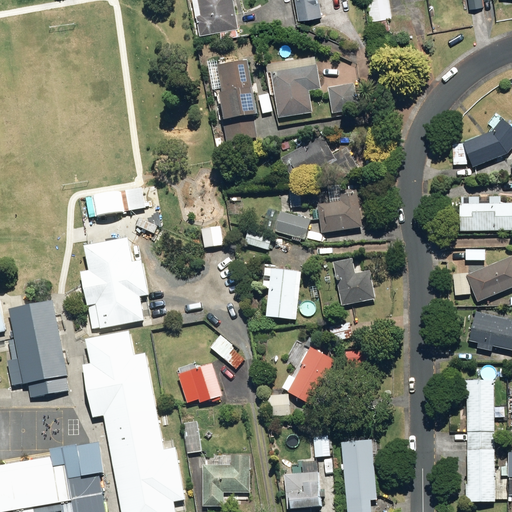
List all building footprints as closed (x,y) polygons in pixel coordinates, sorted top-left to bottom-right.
[(199,35),(200,42),(213,40),(212,33),(241,28),(236,0),(203,0),(205,14),(201,15),(205,34),(199,35)] [(300,0),(303,19),(326,16),(323,0),(300,0)] [(376,20),(378,33),(393,30),(391,18),(395,17),(392,0),(370,0),(374,20),(376,20)] [(471,0),(473,9),(487,7),(485,0),(471,0)] [(447,11),(433,14),(434,21),(448,19),(447,11)] [(228,122),(231,144),(260,139),(256,117),(263,116),(258,90),(256,90),(251,62),(222,67),(221,60),(213,62),(218,91),(226,89),(231,121),(228,122)] [(274,73),(282,119),(315,113),(312,92),(324,90),(320,66),(274,73)] [(331,89),(336,114),(361,109),(357,84),(331,89)] [(466,157),(470,169),(505,156),(511,147),(511,130),(500,121),(489,134),(461,144),(452,145),(453,167),(467,166),(466,157)] [(327,167),(336,184),(362,170),(350,148),(336,156),(326,137),(285,160),(298,183),(327,167)] [(119,192),(123,213),(131,212),(131,216),(165,210),(161,185),(119,192)] [(322,206),(326,234),(367,228),(361,190),(333,194),(334,204),(333,204),(333,201),(328,201),(328,205),(322,206)] [(457,200),(458,233),(511,231),(511,213),(511,205),(498,205),(498,199),(457,200)] [(278,232),(308,241),(313,221),(284,212),(278,232)] [(203,231),(206,250),(224,247),(221,228),(203,231)] [(248,244),(271,251),(275,239),(252,232),(248,244)] [(133,266),(128,241),(85,250),(90,273),(82,275),(93,332),(144,322),(139,300),(149,298),(142,264),(133,266)] [(464,262),(483,262),(483,251),(464,251),(464,262)] [(469,286),(476,304),(511,288),(511,261),(510,258),(467,276),(468,275),(452,277),(454,297),(470,295),(469,286)] [(337,264),(345,307),(379,300),(373,272),(359,275),(356,260),(337,264)] [(269,318),(299,321),(304,273),(269,269),(267,289),(273,290),(269,318)] [(311,288),(313,299),(321,298),(319,287),(311,288)] [(28,387),(30,400),(68,393),(65,379),(69,378),(54,303),(9,312),(19,362),(7,365),(11,389),(24,386),(24,387),(28,387)] [(491,348),(511,352),(511,350),(511,321),(475,313),(468,342),(477,344),(476,349),(490,352),(491,348)] [(331,327),(333,341),(356,338),(353,323),(331,327)] [(131,334),(86,343),(91,365),(83,366),(93,421),(105,419),(123,511),(174,511),(173,504),(185,501),(175,450),(163,452),(144,356),(135,358),(131,334)] [(214,349),(239,370),(248,360),(236,350),(236,349),(234,348),(235,347),(224,337),(214,349)] [(314,347),(318,349),(321,343),(312,339),(308,346),(313,349),(314,347)] [(285,390),(315,406),(339,362),(314,348),(305,365),(307,366),(299,380),(293,376),(285,390)] [(348,353),(349,371),(372,370),(371,352),(348,353)] [(182,376),(191,404),(203,400),(204,403),(226,397),(216,365),(182,376)] [(493,443),(492,383),(463,383),(463,400),(465,400),(465,444),(493,443)] [(271,397),(271,415),(293,415),(292,396),(271,397)] [(186,425),(191,454),(204,452),(200,423),(186,425)] [(317,435),(319,458),(333,457),(331,433),(317,435)] [(345,444),(351,511),(376,511),(375,502),(381,501),(376,441),(345,444)] [(493,503),(493,443),(465,444),(466,486),(464,486),(464,504),(493,503)] [(0,511),(104,511),(99,476),(104,475),(99,444),(52,453),(54,467),(0,475),(0,511)] [(206,466),(206,508),(227,507),(227,494),(254,494),(253,458),(234,458),(235,466),(206,466)] [(295,511),(313,511),(314,510),(327,509),(325,484),(323,484),(321,463),(307,464),(308,475),(288,477),(291,510),(298,509),(298,511),(295,511)]
